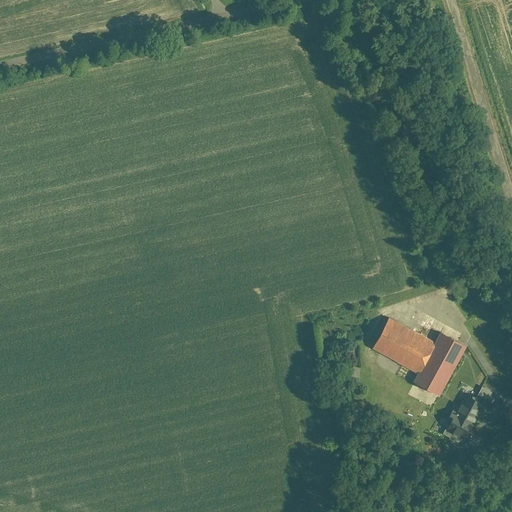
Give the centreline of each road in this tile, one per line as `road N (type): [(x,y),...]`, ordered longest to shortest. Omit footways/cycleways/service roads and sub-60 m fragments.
road 1 (unclassified): [(295,0),(0,67)]
road 2 (residential): [(450,0),(511,181)]
